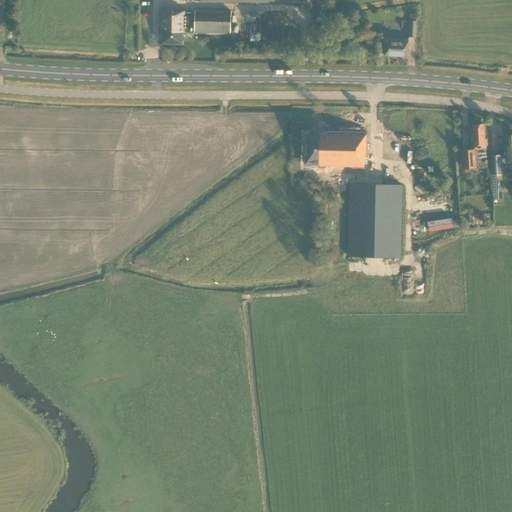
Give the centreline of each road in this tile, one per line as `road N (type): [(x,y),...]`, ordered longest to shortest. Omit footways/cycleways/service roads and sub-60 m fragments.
road 1 (unclassified): [(511,114),(425,100),(0,88)]
road 2 (primary): [(511,91),(411,79),(0,69)]
